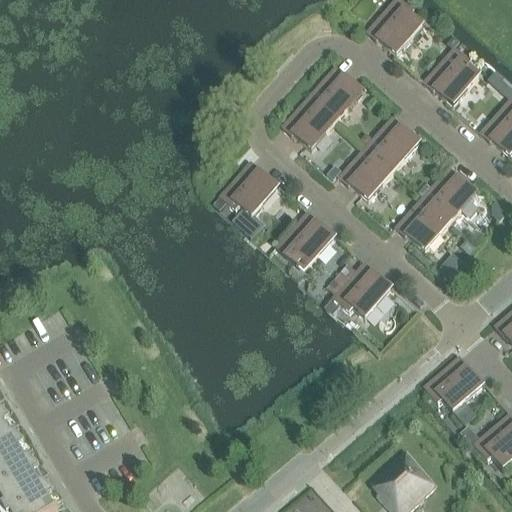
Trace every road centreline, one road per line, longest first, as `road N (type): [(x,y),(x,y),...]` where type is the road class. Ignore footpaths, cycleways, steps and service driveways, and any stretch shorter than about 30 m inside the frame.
road 1 (residential): [(511,200),(344,46),(312,53),(262,115),(272,167),(462,336)]
road 2 (residential): [(97,511),(17,377)]
